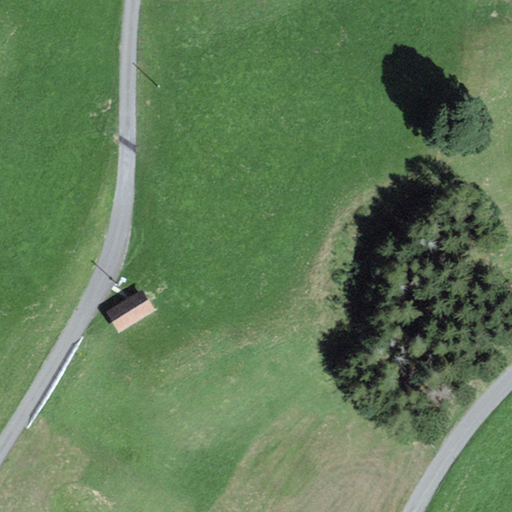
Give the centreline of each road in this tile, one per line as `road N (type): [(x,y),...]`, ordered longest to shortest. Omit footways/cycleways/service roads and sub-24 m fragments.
road 1 (unclassified): [(0,446),(112,251),(123,200),(133,0)]
road 2 (tertiary): [(412,511),(468,424),(511,381)]
